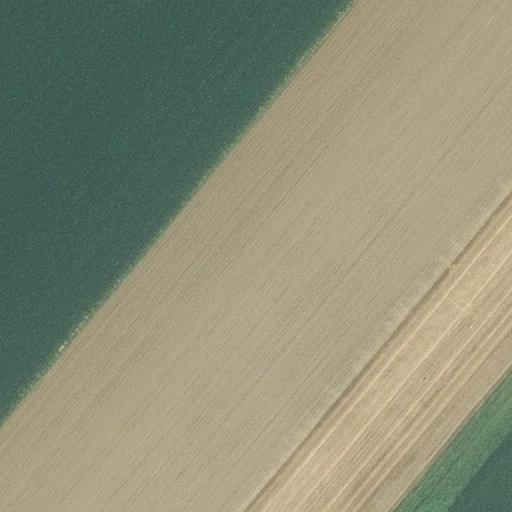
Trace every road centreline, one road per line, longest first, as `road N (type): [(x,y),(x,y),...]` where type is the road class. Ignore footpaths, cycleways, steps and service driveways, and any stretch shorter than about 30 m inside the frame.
road 1 (track): [(0,117),(424,511)]
road 2 (track): [(511,412),(430,511)]
